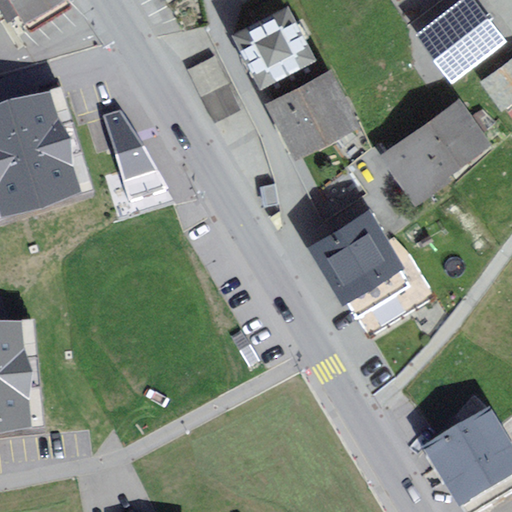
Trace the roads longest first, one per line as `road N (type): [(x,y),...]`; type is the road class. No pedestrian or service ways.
road 1 (secondary): [(102,0),(317,354)]
road 2 (residential): [(317,354),(129,457),(0,485)]
road 3 (residential): [(357,418),(416,369),(511,250)]
